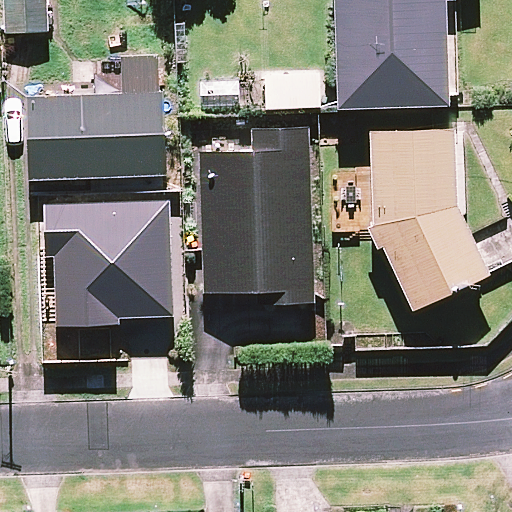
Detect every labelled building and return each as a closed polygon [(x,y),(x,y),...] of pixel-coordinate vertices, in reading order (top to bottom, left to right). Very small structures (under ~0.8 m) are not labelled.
[(47,0),(13,0),(16,35),(49,33),(47,0)] [(335,0),(337,108),(448,106),(445,0),(335,0)] [(162,59),(122,60),(122,95),(29,97),(31,179),(164,176),(162,59)] [(241,109),(239,80),(194,84),(196,112),(241,109)] [(313,303),(310,130),(252,131),(253,152),(203,153),(206,293),(268,292),(269,304),(313,303)] [(371,174),(325,174),(325,220),(372,220),(413,308),(484,276),(460,222),(456,130),(374,134),(371,174)]
